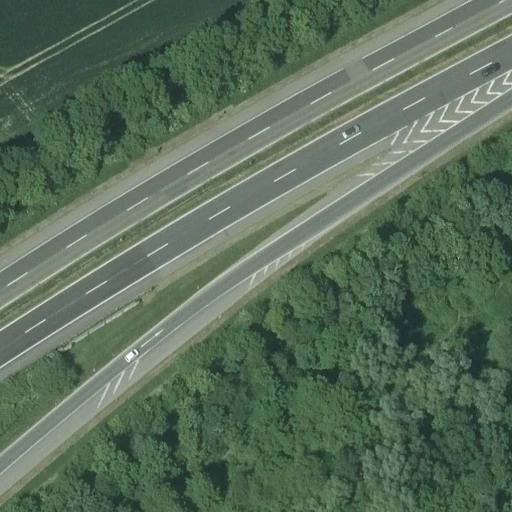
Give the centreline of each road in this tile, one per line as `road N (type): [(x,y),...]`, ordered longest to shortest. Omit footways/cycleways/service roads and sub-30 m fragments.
road 1 (motorway): [(0,476),(128,368),(340,214),(511,104)]
road 2 (motorway): [(0,347),(273,181),(511,62)]
road 3 (motorway): [(511,3),(252,129),(0,285)]
